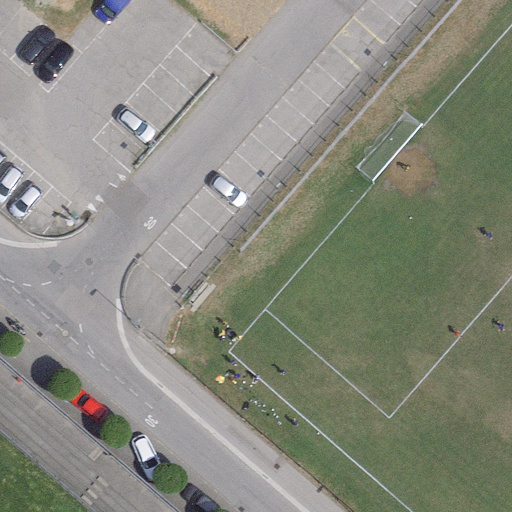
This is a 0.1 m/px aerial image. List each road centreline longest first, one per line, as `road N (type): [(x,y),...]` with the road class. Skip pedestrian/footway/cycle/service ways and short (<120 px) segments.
road 1 (residential): [(325,0),(41,324)]
road 2 (unclassified): [(41,324),(258,511)]
